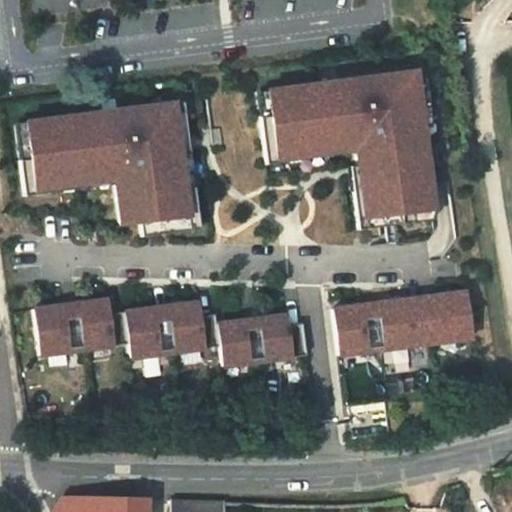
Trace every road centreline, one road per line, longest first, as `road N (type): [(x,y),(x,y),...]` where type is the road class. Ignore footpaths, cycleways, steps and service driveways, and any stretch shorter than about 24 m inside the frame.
road 1 (tertiary): [(335,477),(11,474)]
road 2 (residential): [(484,35),(479,96),(511,296)]
road 3 (residential): [(306,265),(56,261)]
road 4 (residential): [(335,477),(306,265)]
road 5 (tertiary): [(511,443),(412,469),(335,477)]
